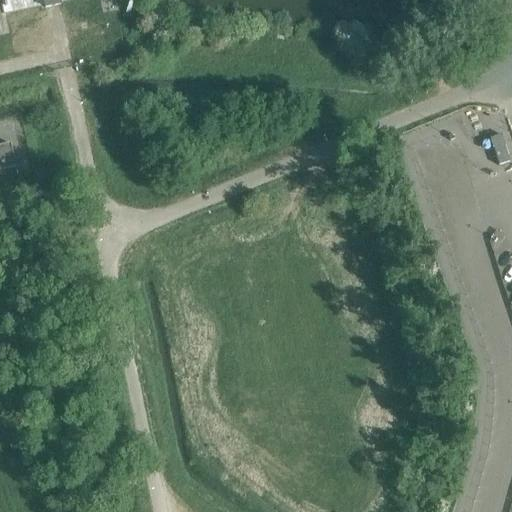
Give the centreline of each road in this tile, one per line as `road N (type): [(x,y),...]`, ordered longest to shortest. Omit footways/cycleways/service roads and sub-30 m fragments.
road 1 (motorway): [(186,511),(78,0)]
road 2 (motorway): [(21,0),(129,511)]
